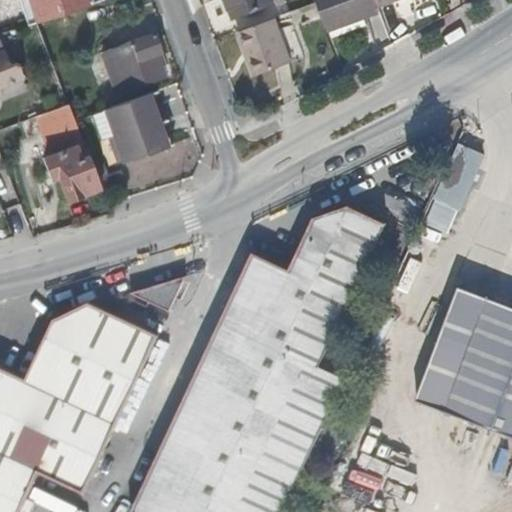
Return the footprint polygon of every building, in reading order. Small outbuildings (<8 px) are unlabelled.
[(30,0),(37,22),(87,6),(85,0),(30,0)] [(271,0),(226,0),(233,20),(273,5),(271,0)] [(377,8),(374,0),(315,0),(317,3),(328,34),(330,33),(332,40),(366,27),(363,20),(379,14),(377,8)] [(374,0),(377,8),(400,0),(374,0)] [(435,18),(440,33),(466,24),(461,9),(435,18)] [(292,65),(275,19),(239,32),(256,79),(292,65)] [(152,33),(101,52),(117,95),(163,78),(159,65),(163,64),(152,33)] [(0,88),(1,88),(26,78),(20,63),(14,66),(8,52),(0,54),(0,88)] [(104,109),(112,133),(123,164),(167,148),(158,124),(160,123),(149,93),(104,109)] [(35,119),(48,155),(76,145),(79,152),(85,150),(74,120),(71,113),(69,106),(35,119)] [(101,137),(112,133),(104,109),(92,113),(101,137)] [(432,199),(460,210),(483,153),(455,142),(432,199)] [(65,201),(99,188),(97,183),(85,150),(79,152),(76,145),(48,155),(43,158),(50,179),(56,177),(65,201)] [(121,174),(97,183),(99,188),(103,196),(125,188),(124,186),(125,185),(121,174)] [(278,511),(341,378),(316,366),(382,223),(344,205),(309,218),(285,270),(249,253),(128,511),(278,511)] [(145,301),(165,309),(181,276),(153,284),(125,293),(145,301)] [(454,284),(416,400),(511,431),(511,299),(511,303),(454,284)] [(165,309),(145,301),(141,311),(161,319),(165,309)] [(0,511),(17,511),(36,472),(81,492),(155,335),(86,302),(50,319),(23,378),(0,367),(0,511)]
